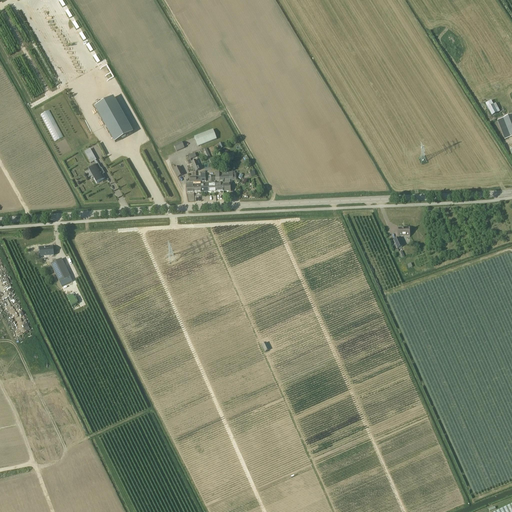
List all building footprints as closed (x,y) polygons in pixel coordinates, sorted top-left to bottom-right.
[(114,98),(95,108),(115,143),(133,133),(114,98)] [(485,104),(492,116),(497,113),(491,101),(485,104)] [(49,110),(40,115),(54,142),(63,138),(49,110)] [(510,137),(511,136),(511,115),(503,119),(497,121),(505,139),(510,137)] [(195,138),(198,147),(217,140),(213,131),(195,138)] [(182,142),(173,146),(176,152),(184,148),(182,142)] [(217,170),(206,149),(204,150),(212,167),(205,169),(206,171),(217,170)] [(190,160),(196,157),(195,153),(189,156),(190,158),(187,159),(188,161),(191,160),(190,160)] [(88,158),(91,163),(96,160),(93,155),(88,158)] [(191,162),(192,164),(189,165),(190,167),(193,166),(195,172),(200,170),(196,160),(191,162)] [(97,184),(104,179),(102,175),(103,174),(102,171),(101,169),(99,170),(97,166),(90,169),(95,178),(94,179),(97,184)] [(174,169),(178,178),(183,175),(180,167),(174,169)] [(232,187),(231,187),(230,185),(230,181),(233,180),(236,180),(236,175),(233,175),(233,172),(229,172),(222,172),(222,176),(219,176),(220,181),(224,181),(224,185),(223,185),(223,192),(231,192),(231,190),(232,190),(232,187)] [(215,183),(208,183),(209,193),(217,192),(216,185),(215,185),(215,183)] [(186,194),(194,193),(194,184),(196,184),(186,184),(186,194)] [(409,228),(398,228),(399,237),(410,236),(409,228)] [(399,238),(393,241),(397,249),(403,247),(399,238)] [(47,247),(40,247),(41,257),(53,256),(53,247),(47,248),(47,247)] [(62,259),(50,264),(62,287),(72,282),(70,277),(62,259)] [(266,343),(262,345),(265,352),(270,350),(266,343)]
